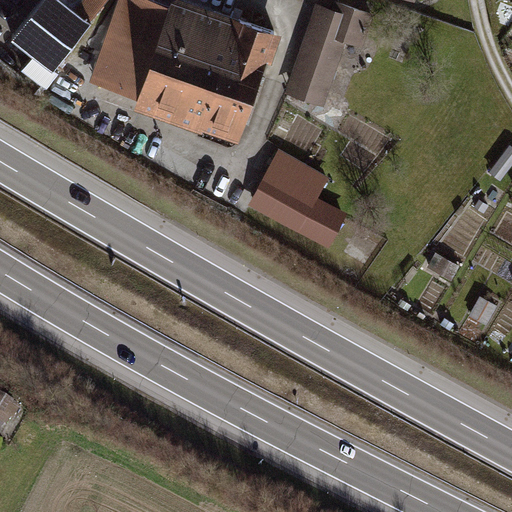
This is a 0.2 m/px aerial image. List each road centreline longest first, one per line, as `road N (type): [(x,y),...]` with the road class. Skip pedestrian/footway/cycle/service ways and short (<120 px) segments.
road 1 (motorway): [(511,449),(0,159)]
road 2 (motorway): [(0,272),(442,511)]
